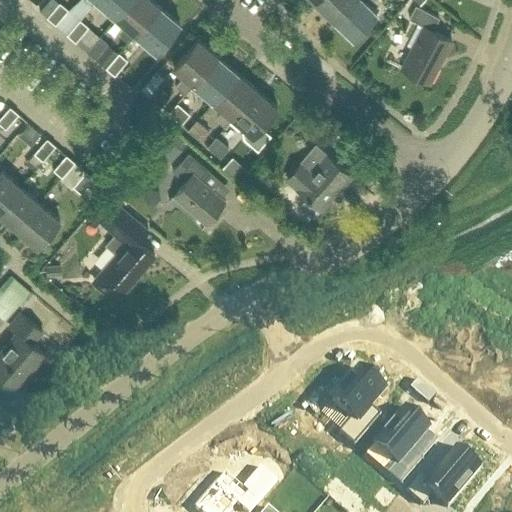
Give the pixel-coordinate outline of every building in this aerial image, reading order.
[(99,0),(115,14),(126,0),(99,0)] [(135,30),(159,2),(156,0),(126,0),(115,14),(124,21),(120,27),(120,31),(128,38),(135,30)] [(315,0),(333,17),(349,0),(315,0)] [(375,11),(364,0),(349,0),(333,17),(351,35),(375,11)] [(54,23),(67,8),(58,1),(46,15),(54,23)] [(159,2),(135,30),(155,48),(179,19),(159,2)] [(429,79),(451,37),(432,27),(438,15),(415,3),(409,15),(423,23),(401,65),(429,79)] [(74,40),(87,25),(78,18),(66,33),(74,40)] [(94,57),(107,42),(98,35),(85,50),(94,57)] [(186,91),(193,82),(193,81),(217,53),(197,36),(173,64),(184,74),(177,83),(186,91)] [(113,74),(126,59),(117,51),(104,67),(113,74)] [(193,81),(193,82),(212,98),(236,69),(217,53),(193,81)] [(224,124),(232,115),(256,87),(236,69),(212,98),(223,106),(217,113),(217,117),(224,124)] [(147,95),(159,106),(168,95),(156,84),(147,95)] [(270,131),(260,123),(276,103),(256,87),(232,115),(242,124),(241,126),(243,135),(257,147),(270,131)] [(176,102),(167,112),(180,123),(188,113),(176,102)] [(0,123),(4,127),(17,112),(9,105),(0,114),(0,123)] [(208,129),(195,118),(186,129),(199,140),(208,129)] [(185,142),(169,128),(160,138),(176,152),(185,142)] [(206,145),(219,156),(228,146),(215,135),(206,145)] [(32,152),(41,159),(54,144),(45,137),(32,152)] [(285,177),(295,186),(320,207),(349,172),(324,152),(314,143),(285,177)] [(205,221),(225,198),(203,179),(211,170),(188,151),(173,169),(184,179),(172,193),(205,221)] [(73,161),(65,153),(52,168),(60,176),(73,161)] [(245,170),(230,156),(222,165),(237,179),(245,170)] [(73,161),(60,176),(59,178),(70,187),(72,185),(85,170),(73,161)] [(0,207),(19,185),(0,168),(0,207)] [(93,178),(85,170),(72,185),(80,193),(93,178)] [(0,207),(0,214),(16,228),(38,201),(19,185),(0,207)] [(93,224),(102,213),(117,196),(108,188),(84,216),(93,224)] [(38,201),(16,228),(35,244),(58,218),(38,201)] [(113,233),(104,242),(115,251),(102,267),(101,267),(93,277),(93,280),(101,287),(104,286),(113,277),(125,287),(154,253),(137,239),(148,227),(118,201),(100,221),(113,233)] [(0,316),(3,319),(12,309),(25,293),(10,281),(0,292),(0,316)] [(0,376),(13,387),(43,351),(30,340),(40,328),(19,311),(8,325),(16,331),(0,349),(0,376)] [(361,370),(334,402),(354,419),(341,435),(356,448),(382,417),(371,408),(386,391),(361,370)] [(404,412),(373,449),(395,468),(386,478),(399,489),(421,463),(409,453),(427,432),(404,412)] [(418,479),(405,495),(422,510),(431,499),(446,511),(447,511),(446,510),(479,472),(479,473),(480,472),(455,450),(454,451),(455,452),(426,485),(418,479)] [(202,501),(192,511),(233,511),(235,509),(238,511),(253,511),(277,485),(259,470),(241,491),(224,476),(210,491),(207,488),(198,498),(202,501)]
